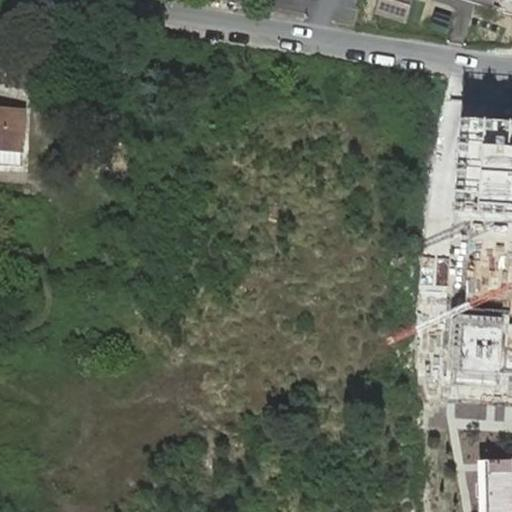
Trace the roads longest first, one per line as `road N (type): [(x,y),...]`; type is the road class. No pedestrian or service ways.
road 1 (unknown): [(433,58),(406,339),(422,511)]
road 2 (residential): [(92,0),(511,69)]
